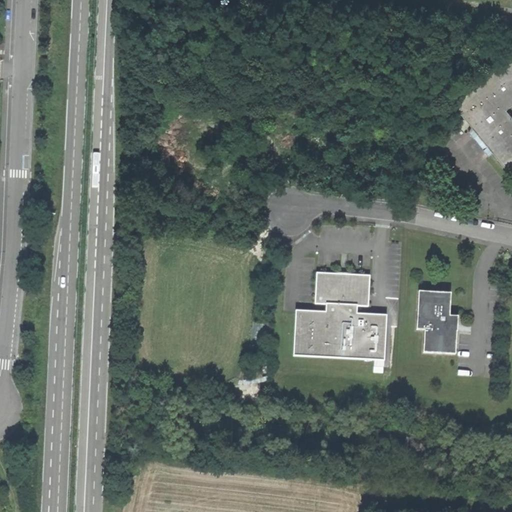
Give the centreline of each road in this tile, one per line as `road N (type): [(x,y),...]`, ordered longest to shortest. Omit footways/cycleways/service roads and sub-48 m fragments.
road 1 (primary): [(77,0),(53,511)]
road 2 (primary): [(85,511),(106,0)]
road 3 (unclassified): [(0,373),(22,0)]
road 4 (unclassified): [(511,237),(341,205),(289,209)]
